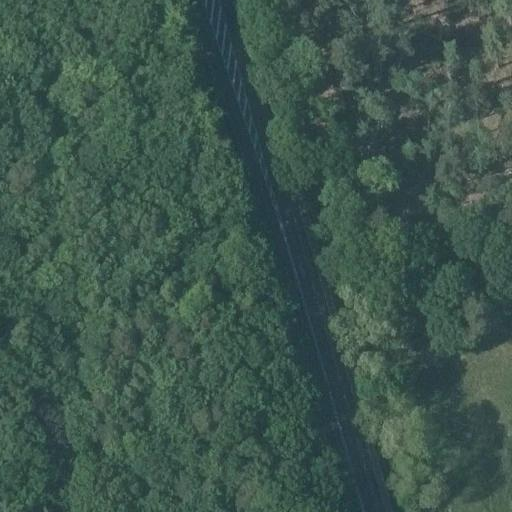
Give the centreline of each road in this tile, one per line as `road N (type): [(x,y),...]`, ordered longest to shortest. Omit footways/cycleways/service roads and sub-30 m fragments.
road 1 (primary): [(363,511),(274,199)]
road 2 (primary): [(194,0),(274,199)]
road 3 (primary): [(274,199),(231,0)]
